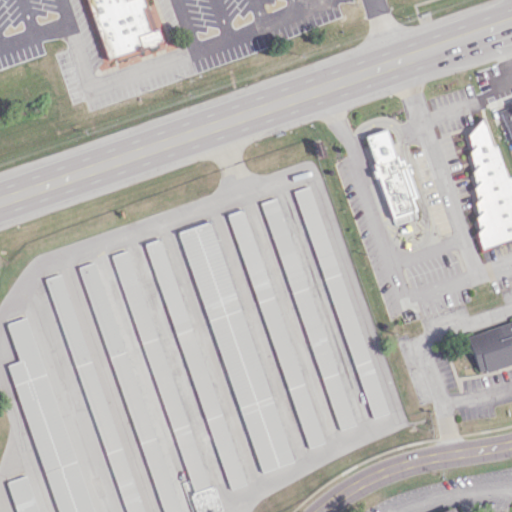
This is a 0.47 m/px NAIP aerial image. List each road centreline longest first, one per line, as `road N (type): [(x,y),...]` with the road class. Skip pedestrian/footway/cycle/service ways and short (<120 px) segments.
road 1 (primary): [(511,20),(0,200)]
road 2 (tertiary): [(317,511),(373,475),(415,460),(511,443)]
